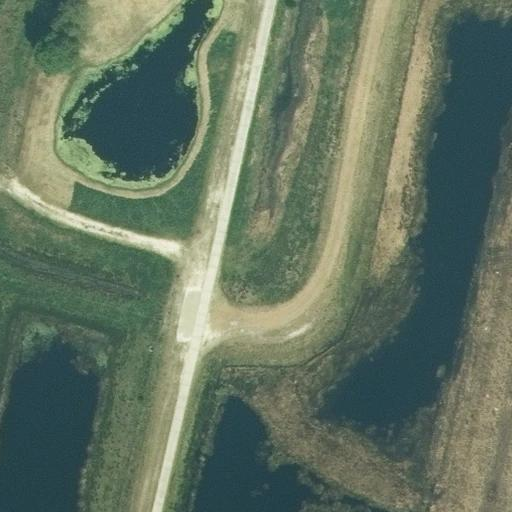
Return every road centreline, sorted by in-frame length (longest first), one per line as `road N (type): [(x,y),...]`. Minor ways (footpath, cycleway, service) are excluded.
road 1 (track): [(386,0),(317,294),(253,331),(182,323)]
road 2 (track): [(198,257),(249,0)]
road 3 (track): [(139,511),(182,323)]
